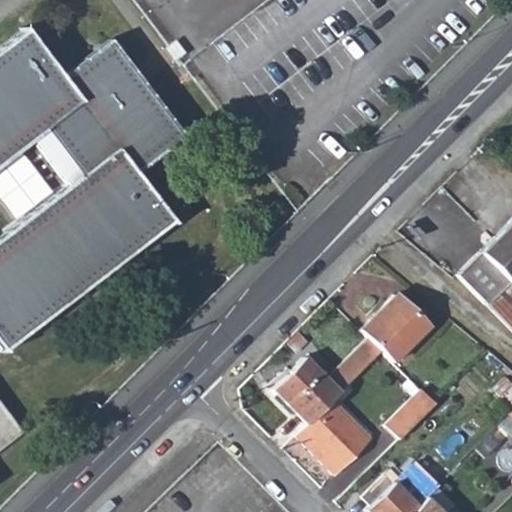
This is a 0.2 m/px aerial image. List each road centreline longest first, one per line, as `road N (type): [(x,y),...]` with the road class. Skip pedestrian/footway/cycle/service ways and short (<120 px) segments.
road 1 (tertiary): [(183,378),(490,73)]
road 2 (unknown): [(346,216),(511,358)]
road 3 (residential): [(316,511),(183,378)]
road 4 (tertiary): [(51,511),(183,378)]
